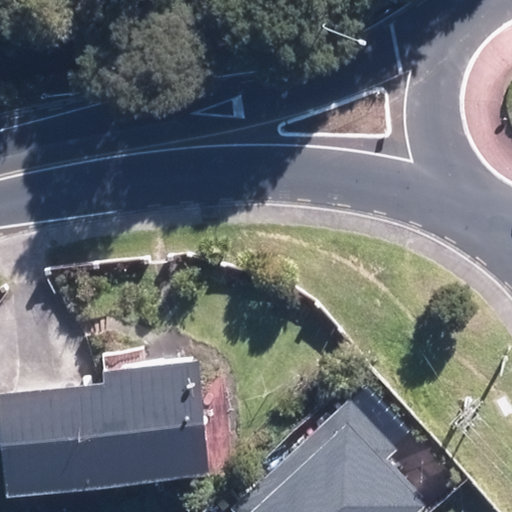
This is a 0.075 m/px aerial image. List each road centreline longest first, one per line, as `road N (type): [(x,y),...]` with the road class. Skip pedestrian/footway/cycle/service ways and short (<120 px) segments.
road 1 (secondary): [(123,161),(419,62)]
road 2 (secondary): [(426,185),(123,161)]
road 3 (secondary): [(426,185),(411,146),(409,103),(419,62)]
road 4 (secondary): [(123,161),(0,191)]
